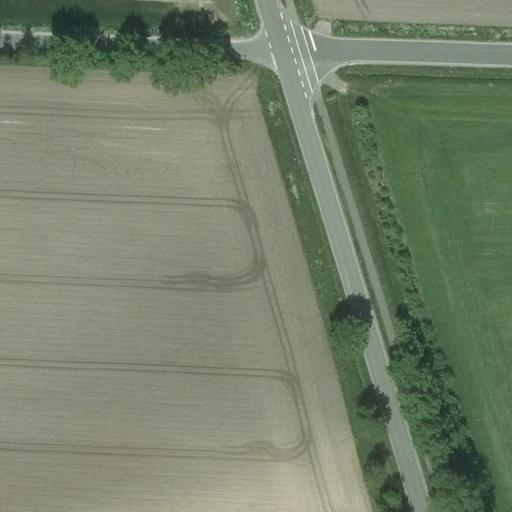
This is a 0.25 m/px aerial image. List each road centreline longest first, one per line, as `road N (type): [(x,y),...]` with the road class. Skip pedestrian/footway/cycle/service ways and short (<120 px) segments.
road 1 (tertiary): [(420,511),(281,49)]
road 2 (unclassified): [(281,49),(0,44)]
road 3 (tertiary): [(511,57),(281,49)]
